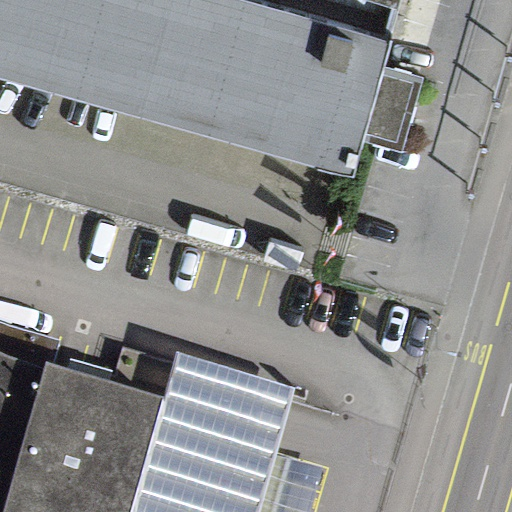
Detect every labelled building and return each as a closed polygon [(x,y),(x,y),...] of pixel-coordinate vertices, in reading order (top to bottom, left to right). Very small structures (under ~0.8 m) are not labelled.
[(0,0),(0,78),(354,178),(366,142),(387,67),(404,0),(0,0)] [(423,77),(387,67),(366,142),(402,152),(423,77)] [(1,320),(0,321),(0,349),(47,361),(54,364),(61,339),(1,320)] [(0,349),(0,511),(130,511),(174,363),(125,347),(114,381),(54,364),(47,361),(0,349)] [(177,353),(174,363),(130,511),(309,511),(321,469),(277,453),(295,388),(177,353)]
